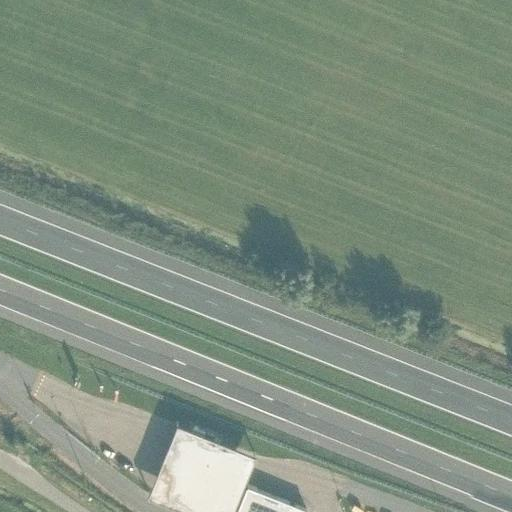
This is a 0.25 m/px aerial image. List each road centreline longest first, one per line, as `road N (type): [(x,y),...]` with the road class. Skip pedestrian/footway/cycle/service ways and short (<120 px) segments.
road 1 (motorway): [(0,294),(511,503)]
road 2 (motorway): [(511,421),(0,220)]
